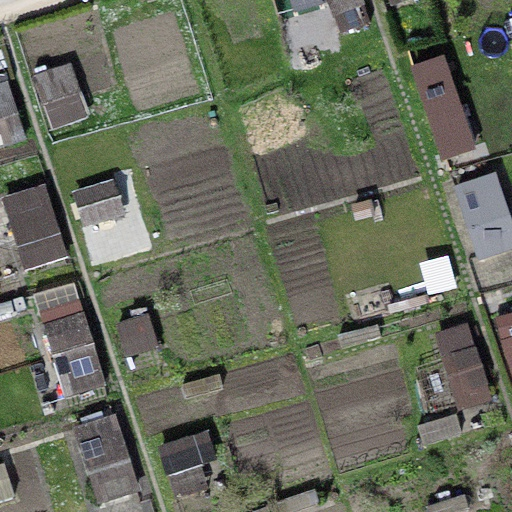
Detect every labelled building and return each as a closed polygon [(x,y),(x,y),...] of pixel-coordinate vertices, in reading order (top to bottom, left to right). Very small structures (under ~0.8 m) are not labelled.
[(322,0),(334,38),(371,27),(362,0),(322,0)] [(420,0),(385,0),(388,10),(420,0)] [(91,118),(70,65),(49,73),(46,65),(33,71),(35,78),(30,80),(51,134),(91,118)] [(0,150),(27,143),(8,82),(6,83),(5,78),(0,79),(0,150)] [(355,111),(393,99),(386,78),(348,89),(355,111)] [(460,114),(452,84),(424,91),(432,121),(460,114)] [(329,162),(335,183),(367,174),(361,153),(329,162)] [(453,190),(477,264),(511,252),(511,222),(497,176),(453,190)] [(126,220),(113,180),(72,193),(85,232),(126,220)] [(24,274),(68,261),(46,185),(1,199),(24,274)] [(0,307),(0,316),(12,313),(9,305),(0,307)] [(168,347),(207,334),(198,306),(159,319),(168,347)] [(158,350),(148,316),(144,318),(142,310),(130,313),(133,321),(116,326),(130,372),(135,371),(131,358),(158,350)] [(65,398),(106,386),(84,313),(43,326),(65,398)] [(501,337),(511,371),(511,315),(496,320),(497,324),(494,325),(497,338),(501,337)] [(435,335),(459,415),(492,405),(483,378),(493,376),(478,325),(468,328),(467,325),(435,335)] [(380,338),(377,327),(338,337),(341,348),(380,338)] [(193,343),(196,354),(232,342),(228,331),(193,343)] [(224,389),(220,376),(181,387),(185,400),(224,389)] [(30,408),(34,419),(53,413),(50,402),(30,408)] [(142,493),(116,415),(113,416),(110,410),(80,420),(82,427),(72,430),(98,508),(103,506),(105,511),(154,511),(150,500),(139,503),(137,495),(142,493)] [(461,436),(455,416),(416,427),(419,436),(413,438),(417,449),(461,436)] [(158,449),(176,501),(208,491),(206,484),(226,477),(211,431),(158,449)] [(0,503),(15,499),(3,465),(0,466),(0,503)] [(423,500),(426,511),(464,511),(470,510),(463,488),(423,500)] [(313,491),(277,506),(279,511),(302,511),(319,506),(313,491)]
